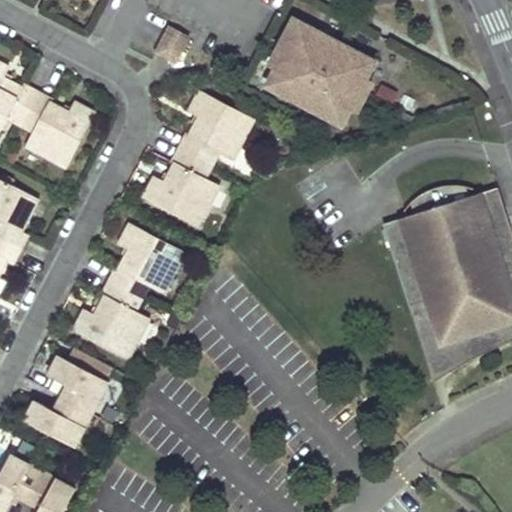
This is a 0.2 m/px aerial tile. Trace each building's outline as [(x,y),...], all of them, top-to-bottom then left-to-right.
[(379,60),(297,18),(273,64),(279,67),(270,85),(301,101),(303,96),(318,103),(315,108),(346,123),(355,106),(360,109),(374,81),(369,78),(379,60)] [(189,39),(169,29),(157,53),(176,63),(189,39)] [(9,68),(0,62),(0,132),(2,133),(9,119),(21,125),(37,95),(25,89),(24,91),(3,80),(9,68)] [(255,119),(201,90),(190,110),(201,116),(191,135),(188,133),(181,148),(212,165),(219,151),(234,159),(255,119)] [(49,105),(51,102),(37,95),(21,125),(35,133),(28,146),(67,167),(95,114),(76,104),(69,116),(49,105)] [(220,185),(206,177),(212,165),(181,148),(174,161),(176,163),(165,183),(155,177),(144,198),(198,226),(220,185)] [(0,237),(21,249),(28,236),(22,233),(40,200),(0,178),(0,237)] [(511,233),(497,190),(469,199),(465,190),(463,189),(456,188),(448,188),(441,189),(433,192),(426,195),(419,198),(412,203),(408,207),(407,210),(410,219),(381,229),(409,309),(428,303),(443,347),(511,322),(511,296),(505,277),(511,274),(511,233)] [(184,251),(130,222),(119,243),(130,249),(119,268),(117,267),(110,280),(142,297),(149,284),(162,291),(184,251)] [(0,275),(8,261),(13,264),(21,249),(0,237),(0,275)] [(511,296),(511,322),(443,347),(428,303),(409,309),(435,387),(446,379),(475,362),(506,346),(511,343),(511,274),(505,277),(511,296)] [(135,311),(142,297),(110,280),(101,295),(104,296),(94,314),(84,309),(73,329),(127,358),(149,319),(135,311)] [(69,383),(61,397),(99,417),(116,384),(60,355),(51,373),(69,383)] [(27,417),(83,447),(99,417),(61,397),(55,410),(36,400),(27,417)] [(0,509),(5,511),(16,493),(30,500),(44,471),(14,455),(0,483),(0,509)] [(63,511),(77,487),(44,471),(30,500),(43,507),(40,511),(63,511)]
